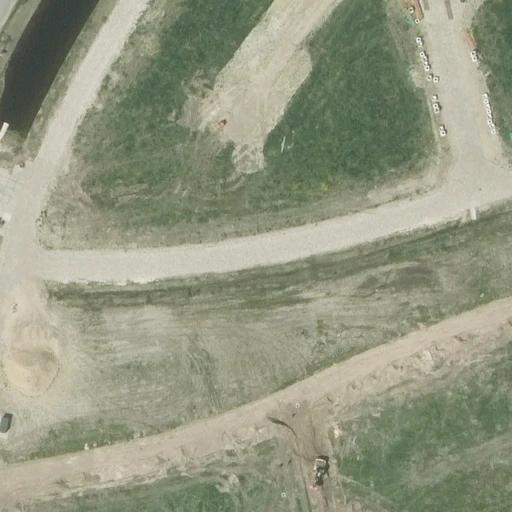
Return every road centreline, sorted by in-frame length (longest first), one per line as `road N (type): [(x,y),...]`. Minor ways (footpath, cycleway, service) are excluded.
road 1 (residential): [(477,197),(215,264),(73,273),(7,268)]
road 2 (residential): [(0,483),(293,401)]
road 3 (residential): [(293,401),(511,318)]
road 4 (residential): [(29,188),(130,0)]
road 5 (residential): [(427,4),(477,197)]
